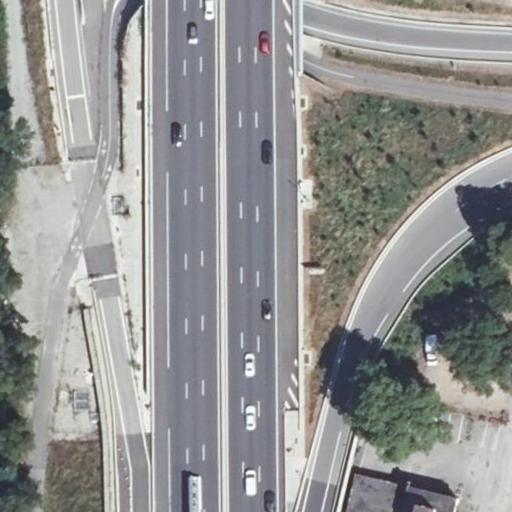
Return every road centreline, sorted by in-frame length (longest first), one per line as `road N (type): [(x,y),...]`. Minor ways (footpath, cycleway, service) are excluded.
road 1 (motorway): [(192,0),(195,511)]
road 2 (motorway): [(253,511),(250,0)]
road 3 (motorway): [(311,511),(380,286),(440,220),(511,175)]
road 4 (track): [(59,291),(34,187),(14,0)]
road 5 (motorway): [(259,0),(299,17),(403,38),(511,42)]
